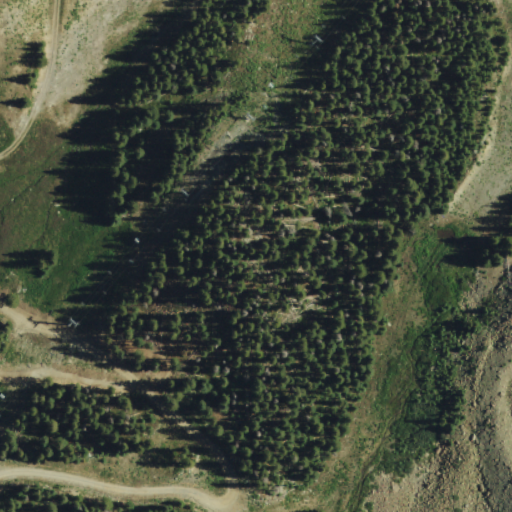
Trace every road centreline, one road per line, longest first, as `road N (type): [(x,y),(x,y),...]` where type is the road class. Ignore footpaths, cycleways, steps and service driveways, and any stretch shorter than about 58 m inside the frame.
road 1 (track): [(0,473),(217,500),(230,490),(225,468),(195,432),(137,380),(0,299)]
road 2 (track): [(0,155),(32,131),(58,61),(62,0)]
